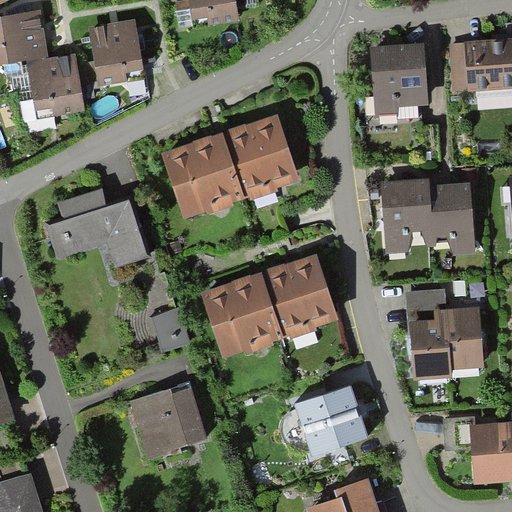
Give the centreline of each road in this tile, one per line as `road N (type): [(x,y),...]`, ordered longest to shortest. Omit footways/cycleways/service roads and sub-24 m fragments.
road 1 (residential): [(511,508),(442,507),(412,476),(344,211),(332,29)]
road 2 (residential): [(0,191),(221,94),(332,29)]
road 3 (residential): [(0,233),(86,511)]
road 4 (residential): [(332,29),(358,18),(493,0)]
